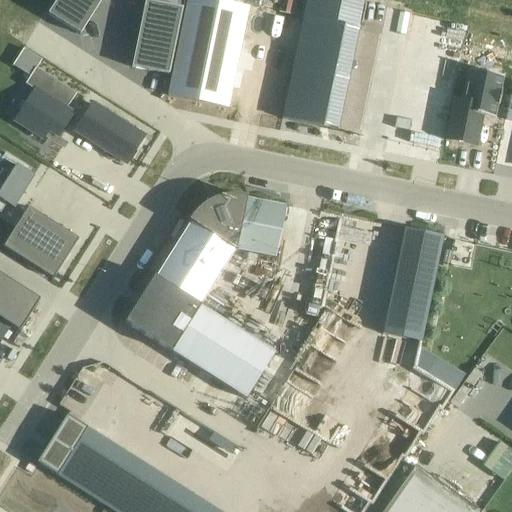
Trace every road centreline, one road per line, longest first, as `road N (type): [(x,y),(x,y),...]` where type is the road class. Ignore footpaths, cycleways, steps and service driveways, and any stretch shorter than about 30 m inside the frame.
road 1 (residential): [(194,152),(511,218)]
road 2 (residential): [(76,333),(194,152)]
road 3 (residential): [(33,35),(174,122),(194,152)]
road 4 (residential): [(245,439),(76,333)]
road 5 (residential): [(2,447),(76,333)]
